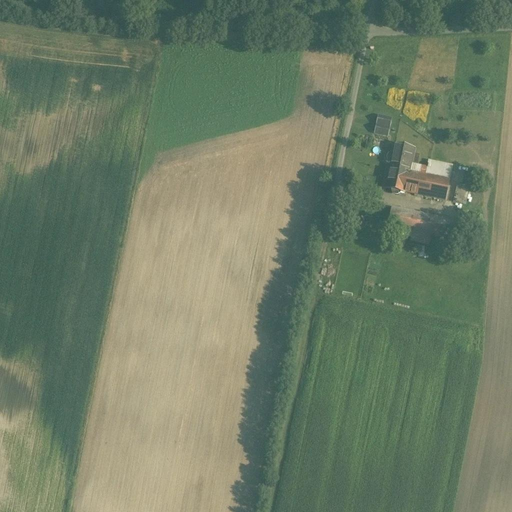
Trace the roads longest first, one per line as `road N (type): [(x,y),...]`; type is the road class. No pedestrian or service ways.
road 1 (unclassified): [(0,3),(80,19),(365,31)]
road 2 (track): [(270,511),(334,196)]
road 3 (unclassified): [(365,31),(334,196)]
road 4 (unclassified): [(365,31),(511,25)]
